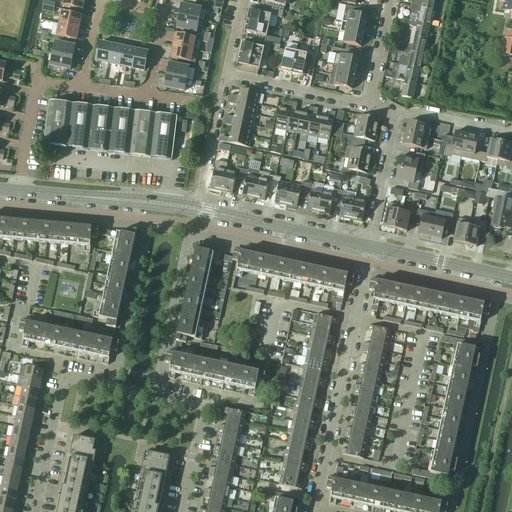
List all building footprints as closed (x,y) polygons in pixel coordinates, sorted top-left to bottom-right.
[(82,11),(84,0),(63,0),(63,7),(82,11)] [(286,0),(263,0),(263,2),(265,3),(264,9),(283,13),(284,7),(285,7),(286,0)] [(434,0),(414,0),(413,7),(432,12),(434,0)] [(511,12),(511,0),(498,0),(504,1),(503,11),(511,12)] [(181,5),(179,17),(198,21),(201,9),(181,5)] [(365,27),(367,16),(359,15),(360,9),(346,6),(342,22),(365,27)] [(429,26),(432,12),(413,7),(411,15),(415,16),(419,17),(418,24),(429,26)] [(264,9),(262,14),(251,11),(249,11),(246,22),(269,27),(271,16),(282,19),(283,13),(264,9)] [(81,17),(61,13),(59,25),(79,29),(81,17)] [(196,33),(198,21),(179,17),(176,29),(196,33)] [(426,41),(429,26),(418,24),(403,20),(402,24),(410,26),(410,27),(413,27),(410,37),(426,41)] [(269,27),(246,22),(244,33),(246,33),(245,38),(264,43),(265,37),(266,37),(269,27)] [(362,37),(365,27),(342,22),(340,33),(345,34),(362,37)] [(76,41),(79,29),(59,25),(56,37),(76,41)] [(511,29),(511,31),(506,30),(501,55),(511,57),(511,29)] [(360,47),(362,37),(345,34),(343,44),(360,47)] [(175,35),(173,46),(192,50),(195,39),(175,35)] [(423,55),(426,41),(410,37),(409,45),(408,45),(406,52),(423,55)] [(264,43),(245,38),(244,44),(241,44),(240,49),(239,54),(262,59),(264,48),(263,48),(264,43)] [(55,43),(53,55),(72,59),(75,47),(55,43)] [(108,64),(112,46),(99,43),(95,62),(108,64)] [(120,67),(123,48),(112,46),(108,64),(120,67)] [(190,62),(192,50),(173,46),(170,58),(190,62)] [(131,69),(135,50),(123,48),(120,67),(131,69)] [(144,72),(148,53),(135,50),(131,69),(144,72)] [(291,75),(296,52),(285,50),(285,51),(279,50),(275,69),(281,70),(281,73),(285,74),(291,75)] [(419,70),(423,55),(406,52),(405,51),(404,57),(400,57),(398,66),(419,70)] [(307,55),(296,52),(291,75),(302,77),(302,75),(308,76),(312,57),(307,56),(307,55)] [(262,59),(239,54),(237,65),(239,66),(238,72),(257,76),(258,70),(259,70),(262,59)] [(356,70),(358,59),(336,54),(333,65),(356,70)] [(70,70),(72,59),(53,55),(50,66),(70,70)] [(169,64),(167,76),(186,80),(189,68),(169,64)] [(400,74),(396,73),(398,66),(393,64),(391,72),(384,71),(383,77),(394,79),(394,80),(398,80),(400,74)] [(354,80),(356,70),(333,65),(331,75),(354,80)] [(416,85),(419,70),(398,66),(396,73),(400,74),(406,76),(404,83),(416,85)] [(19,81),(20,72),(14,71),(12,80),(19,81)] [(352,90),(354,80),(331,75),(329,85),(352,90)] [(184,92),(186,80),(167,76),(164,88),(184,92)] [(413,99),(416,85),(404,83),(403,89),(401,97),(413,99)] [(260,94),(240,90),(238,97),(237,98),(236,96),(230,95),(229,99),(257,105),(260,94)] [(13,107),(15,99),(9,98),(7,106),(13,107)] [(257,105),(229,99),(228,104),(234,105),(235,104),(236,105),(235,112),(255,116),(257,105)] [(172,161),(177,117),(49,102),(44,145),(172,161)] [(286,111),(279,109),(275,129),(286,132),(292,104),(288,103),(287,108),(288,110),(286,111)] [(301,114),(295,113),(294,111),(295,110),(297,105),(292,104),(286,132),(297,134),(301,114)] [(309,114),(307,115),(301,114),(297,134),(307,136),(313,108),(309,107),(308,113),(309,114)] [(322,119),(316,117),(315,116),(317,115),(318,109),(313,108),(307,136),(318,139),(322,119)] [(338,111),(335,122),(342,124),(344,113),(338,111)] [(255,116),(235,112),(234,118),(232,119),(231,117),(226,116),(225,120),(253,126),(255,116)] [(330,119),(328,120),(322,119),(318,139),(329,141),(335,113),(330,112),(329,117),(330,119)] [(377,132),(380,121),(358,116),(356,127),(377,132)] [(253,126),(225,120),(224,125),(229,126),(231,125),(232,126),(230,133),(250,137),(253,126)] [(428,139),(431,127),(408,122),(405,134),(428,139)] [(340,136),(342,125),(335,124),(333,134),(340,136)] [(375,143),(377,132),(356,127),(354,137),(349,136),(348,142),(361,145),(362,140),(375,143)] [(462,158),(467,135),(455,132),(452,147),(446,146),(444,156),(450,158),(451,156),(462,158)] [(250,137),(230,133),(229,139),(228,140),(227,138),(221,137),(220,142),(248,148),(250,137)] [(426,150),(428,139),(405,134),(403,145),(426,150)] [(475,152),(478,137),(467,135),(462,158),(479,162),(481,153),(475,152)] [(496,166),(502,142),(490,140),(487,154),(481,153),(479,162),(485,163),(487,158),(497,161),(496,166)] [(307,142),(303,158),(311,160),(316,144),(307,142)] [(370,164),(372,153),(360,150),(361,145),(348,142),(347,148),(346,148),(343,158),(349,159),(370,164)] [(511,160),(510,160),(511,150),(511,144),(502,142),(496,166),(507,168),(507,170),(511,171),(511,160)] [(231,147),(220,144),(218,151),(229,153),(231,147)] [(313,161),(324,164),(326,157),(315,154),(313,161)] [(421,174),(425,156),(416,154),(415,160),(400,157),(398,169),(421,174)] [(281,158),(277,172),(283,174),(285,168),(292,170),(294,161),(281,158)] [(368,175),(370,164),(349,159),(346,170),(342,169),(341,175),(354,177),(355,172),(368,175)] [(221,192),(225,171),(214,168),(210,190),(221,192)] [(236,173),(225,171),(221,192),(232,194),(235,182),(240,183),(243,170),(237,169),(236,173)] [(413,184),(416,173),(421,174),(398,169),(395,180),(413,184)] [(253,199),(259,173),(259,172),(249,170),(248,171),(243,170),(240,183),(245,184),(242,197),(253,199)] [(272,190),(275,177),(269,176),(269,175),(259,173),(253,199),(264,201),(267,189),(272,190)] [(290,185),(280,183),(281,178),(275,177),(272,190),(277,191),(274,204),(286,206),(290,185)] [(369,187),(370,181),(359,178),(358,185),(369,187)] [(300,187),(290,185),(286,206),(297,208),(299,196),(304,197),(307,184),(301,183),(300,187)] [(323,192),(312,190),(313,185),(307,184),(304,197),(310,198),(307,211),(318,213),(323,192)] [(337,204),(340,191),(334,190),(333,189),(325,187),(324,188),(323,188),(323,192),(318,213),(329,216),(332,203),(337,204)] [(402,197),(403,191),(392,188),(390,194),(402,197)] [(511,219),(511,213),(511,199),(504,198),(505,193),(487,189),(485,198),(495,200),(493,212),(495,212),(492,227),(502,229),(503,226),(511,228),(511,222),(511,219)] [(350,220),(355,199),(356,194),(346,192),(345,192),(340,191),(337,204),(342,205),(339,218),(350,220)] [(361,223),(366,201),(355,199),(350,220),(361,223)] [(395,230),(400,206),(388,204),(383,227),(395,230)] [(406,232),(410,214),(399,211),(400,207),(400,206),(395,230),(406,232)] [(430,237),(434,219),(422,216),(418,235),(430,237)] [(441,240),(445,222),(434,219),(430,237),(441,240)] [(465,245),(470,222),(458,219),(453,242),(465,245)] [(0,239),(35,242),(37,224),(0,220),(0,239)] [(476,247),(480,229),(469,227),(470,222),(465,245),(476,247)] [(97,239),(98,235),(97,235),(98,229),(95,229),(95,226),(92,225),(91,226),(90,226),(90,227),(89,227),(89,228),(89,229),(37,224),(35,242),(84,247),(84,252),(90,253),(91,239),(97,239)] [(126,280),(133,248),(135,238),(136,238),(137,237),(138,237),(138,236),(138,235),(138,234),(138,233),(138,232),(137,232),(136,231),(126,229),(125,235),(98,229),(97,235),(98,235),(116,239),(108,276),(126,280)] [(205,297),(212,265),(213,260),(223,262),(231,264),(232,264),(232,261),(233,258),(205,252),(206,246),(197,244),(195,244),(195,245),(194,245),(194,246),(193,246),(193,247),(193,248),(193,249),(194,250),(195,250),(195,251),(196,251),(187,293),(205,297)] [(294,265),(283,262),(243,254),(243,253),(243,252),(243,251),(242,250),(241,250),(238,249),(237,252),(234,252),(233,258),(232,261),(239,263),(235,277),(241,278),(242,272),(290,283),(294,265)] [(348,275),(347,276),(294,265),(290,283),(338,293),(336,304),(341,305),(346,286),(352,287),(354,278),(354,277),(354,276),(353,275),(353,274),(352,274),(351,274),(350,274),(349,274),(348,275)] [(118,320),(122,301),(126,280),(108,276),(100,313),(94,312),(93,318),(107,321),(106,327),(110,328),(116,329),(116,326),(119,326),(120,324),(120,323),(120,322),(119,321),(119,320),(118,320)] [(427,312),(431,294),(377,282),(377,281),(377,280),(376,279),(375,279),(374,279),(373,279),(372,279),(372,280),(371,280),(371,281),(369,291),(375,292),(371,311),(377,312),(379,304),(379,302),(427,312)] [(197,334),(200,318),(205,297),(187,293),(178,333),(177,333),(176,333),(175,333),(175,334),(174,335),(173,338),(177,339),(176,342),(182,343),(186,344),(187,338),(201,341),(202,335),(197,334)] [(484,305),(431,294),(427,312),(469,321),(467,330),(473,331),(472,333),(478,334),(482,315),(488,316),(490,306),(490,305),(490,304),(489,303),(488,303),(487,303),(486,303),(485,304),(484,305)] [(338,320),(315,315),(313,324),(311,324),(311,326),(330,330),(331,324),(337,325),(338,320)] [(66,351),(70,332),(33,325),(35,317),(29,316),(28,320),(25,319),(24,319),(24,320),(23,320),(22,320),(22,321),(21,321),(21,322),(19,332),(25,333),(22,347),(28,349),(29,343),(66,351)] [(330,330),(311,326),(310,328),(313,328),(311,337),(334,342),(335,337),(329,336),(330,330)] [(390,332),(367,327),(366,332),(372,333),(371,339),(390,343),(391,341),(388,341),(390,332)] [(117,353),(119,343),(119,342),(119,341),(118,340),(117,339),(114,338),(116,329),(110,328),(107,340),(70,332),(66,351),(103,359),(102,364),(108,366),(111,351),(117,353)] [(334,342),(311,337),(309,345),(307,345),(306,347),(325,351),(327,345),(333,346),(334,342)] [(474,356),(477,344),(442,337),(440,343),(457,346),(444,410),(462,414),(472,367),(477,369),(477,366),(479,357),(474,356)] [(431,359),(436,339),(430,338),(426,357),(431,359)] [(390,343),(371,339),(370,345),(364,344),(363,348),(386,353),(388,345),(390,345),(390,343)] [(216,364),(206,362),(179,356),(182,343),(176,342),(174,351),(171,351),(170,351),(169,351),(168,352),(167,353),(165,363),(171,364),(168,379),(174,380),(175,374),(212,382),(216,364)] [(325,351),(306,347),(306,349),(308,350),(306,358),(329,363),(330,359),(324,357),(325,351)] [(386,353),(363,348),(362,353),(368,354),(366,360),(386,364),(386,362),(384,362),(386,353)] [(329,363),(306,358),(304,367),(302,366),(302,368),(321,372),(322,366),(328,367),(329,363)] [(386,364),(366,360),(365,366),(359,365),(358,369),(381,374),(383,366),(385,366),(386,364)] [(262,370),(260,370),(261,365),(255,364),(253,372),(216,364),(212,382),(249,390),(248,396),(254,397),(257,383),(263,384),(265,374),(265,373),(265,372),(264,372),(264,371),(263,371),(262,370)] [(41,381),(43,371),(27,367),(25,378),(41,381)] [(321,372),(302,368),(301,370),(303,371),(302,379),(325,384),(325,380),(320,378),(321,372)] [(381,374),(358,369),(357,374),(363,375),(362,381),(381,385),(382,383),(379,383),(381,374)] [(39,391),(41,381),(25,378),(19,377),(17,387),(39,391)] [(325,384),(302,379),(300,388),(297,387),(297,389),(316,393),(318,387),(324,388),(325,384)] [(381,385),(362,381),(361,387),(355,386),(354,391),(377,396),(378,387),(381,387),(381,385)] [(37,401),(39,391),(17,387),(14,397),(37,401)] [(316,393),(297,389),(297,391),(299,392),(297,400),(320,405),(321,401),(315,400),(316,393)] [(377,396),(354,391),(353,395),(359,397),(357,403),(377,407),(377,405),(375,404),(377,396)] [(34,411),(37,401),(14,397),(12,406),(18,408),(34,411)] [(320,405),(297,400),(295,409),(293,409),(292,411),(312,415),(313,409),(319,410),(320,405)] [(377,407),(357,403),(356,409),(350,408),(349,412),(372,417),(374,408),(376,409),(377,407)] [(32,421),(34,411),(18,408),(16,418),(32,421)] [(245,414),(223,409),(221,414),(227,415),(226,421),(245,425),(246,423),(243,423),(245,414)] [(452,460),(459,424),(462,414),(444,410),(430,473),(413,469),(412,476),(447,483),(449,472),(454,473),(457,461),(452,460)] [(312,415),(292,411),(292,413),(294,413),(292,422),(315,427),(316,422),(310,421),(312,415)] [(372,417),(349,412),(348,416),(354,418),(353,424),(372,428),(372,426),(370,425),(372,417)] [(30,431),(32,421),(16,418),(14,428),(30,431)] [(245,425),(226,421),(225,427),(219,426),(218,430),(241,435),(243,427),(245,427),(245,425)] [(315,427),(292,422),(291,430),(288,430),(288,432),(307,436),(309,430),(314,431),(315,427)] [(372,428),(353,424),(351,430),(345,429),(345,433),(367,438),(369,429),(372,430),(372,428)] [(28,441),(30,431),(14,428),(12,438),(28,441)] [(241,435),(218,430),(217,435),(223,436),(221,442),(241,446),(241,444),(239,444),(241,435)] [(307,436),(288,432),(287,434),(290,434),(288,443),(311,448),(312,443),(306,442),(307,436)] [(367,438),(345,433),(344,437),(349,439),(348,445),(368,449),(368,447),(366,446),(367,438)] [(83,511),(96,453),(97,454),(99,442),(74,437),(71,448),(73,448),(72,451),(74,453),(80,454),(79,459),(70,457),(57,511),(83,511)] [(26,451),(28,441),(12,438),(10,448),(26,451)] [(241,446),(221,442),(220,448),(214,447),(213,452),(236,456),(238,448),(240,448),(241,446)] [(311,448),(288,443),(286,451),(284,451),(283,453),(303,457),(304,451),(310,452),(311,448)] [(368,449),(348,445),(347,451),(341,450),(340,455),(363,460),(365,451),(367,451),(368,449)] [(24,461),(26,451),(10,448),(7,458),(24,461)] [(143,463),(132,511),(157,511),(165,478),(156,475),(157,471),(163,472),(165,471),(166,468),(167,469),(170,458),(144,452),(142,463),(143,463)] [(236,456),(213,452),(212,456),(218,457),(217,463),(236,468),(237,465),(234,465),(236,456)] [(303,457),(283,453),(283,455),(285,455),(283,464),(306,469),(307,464),(301,463),(303,457)] [(21,471),(24,461),(7,458),(5,468),(21,471)] [(236,468),(217,463),(216,470),(210,468),(209,473),(232,478),(234,469),(236,470),(236,468)] [(306,469),(283,464),(282,472),(279,472),(279,474),(298,478),(299,472),(305,473),(306,469)] [(19,481),(21,471),(5,468),(3,478),(19,481)] [(384,510),(388,492),(340,482),(343,469),(337,468),(335,477),(332,477),(331,477),(330,477),(329,478),(329,479),(328,479),(326,489),(332,490),(329,505),(335,506),(336,500),(384,510)] [(232,478),(209,473),(208,477),(214,479),(212,485),(232,489),(232,487),(230,486),(232,478)] [(298,478),(279,474),(278,476),(281,476),(279,486),(302,490),(303,485),(297,484),(298,478)] [(17,491),(19,481),(3,478),(1,488),(17,491)] [(232,489),(212,485),(211,491),(205,490),(204,494),(227,499),(229,490),(231,491),(232,489)] [(0,498),(15,501),(17,491),(1,488),(0,492),(0,498)] [(297,511),(292,509),(295,498),(259,490),(258,497),(275,500),(272,511),(297,511)] [(436,502),(430,501),(388,492),(384,510),(392,511),(445,511),(447,505),(448,504),(447,503),(447,502),(446,502),(446,501),(445,501),(442,500),(444,491),(438,490),(436,502)] [(227,499),(204,494),(203,499),(209,500),(208,506),(227,510),(228,508),(225,508),(227,499)] [(0,508),(13,511),(15,501),(0,498),(0,508)]
